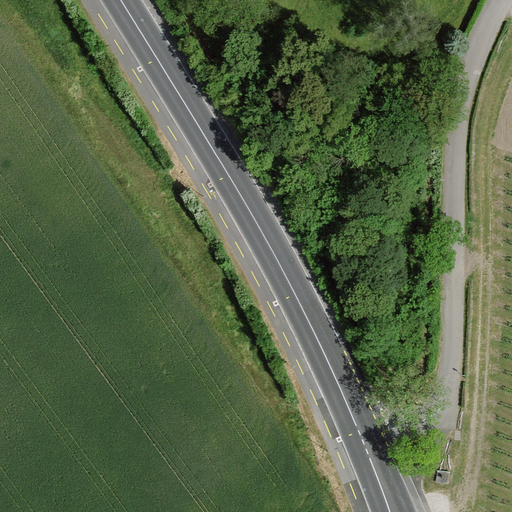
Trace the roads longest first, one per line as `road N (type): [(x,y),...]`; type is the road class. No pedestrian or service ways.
road 1 (residential): [(362,437),(424,420),(449,391),(459,114),(501,0)]
road 2 (secondary): [(362,437),(254,218),(123,0)]
